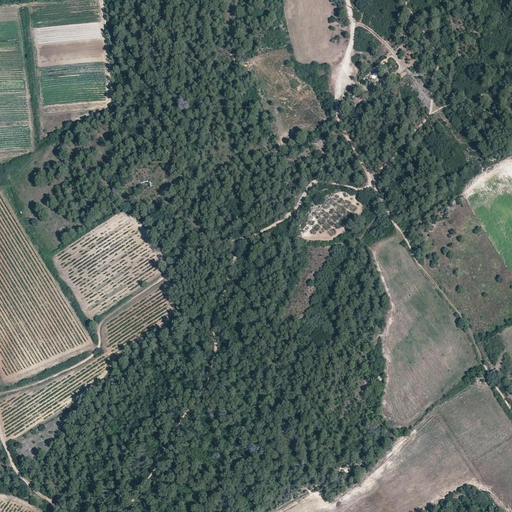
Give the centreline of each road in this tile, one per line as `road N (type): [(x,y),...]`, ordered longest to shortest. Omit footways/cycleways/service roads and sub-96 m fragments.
road 1 (track): [(0,394),(90,358),(105,318),(196,251),(233,239)]
road 2 (track): [(371,182),(423,269),(475,333),(511,411)]
road 3 (track): [(347,0),(352,39),(337,110),(371,182)]
road 4 (track): [(233,239),(280,221),(316,182),(355,190),(371,182)]
